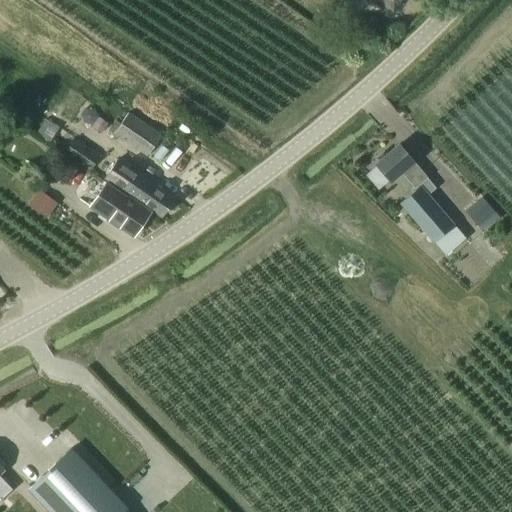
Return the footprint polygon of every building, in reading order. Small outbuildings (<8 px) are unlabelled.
[(369,0),(390,14),(399,0),(369,0)] [(128,112),(114,134),(147,157),(162,135),(128,112)] [(59,127),(45,119),(35,135),(49,144),(59,127)] [(100,156),(74,138),(65,154),(90,171),(100,156)] [(436,187),(414,162),(398,144),(375,164),(376,166),(366,175),(377,188),(388,179),(390,182),(401,172),(415,189),(398,203),(432,239),(453,221),(429,193),(436,187)] [(117,160),(104,179),(162,217),(174,198),(117,160)] [(150,212),(105,183),(90,207),(134,237),(150,212)] [(40,191),(31,207),(49,216),(57,200),(40,191)] [(481,197),(465,211),(477,225),(493,210),(481,197)] [(464,235),(453,221),(432,238),(444,252),(464,235)] [(126,508),(70,449),(28,488),(50,511),(126,511),(124,510),(126,508)] [(0,499),(12,489),(0,476),(0,471),(2,470),(0,467),(0,499)]
